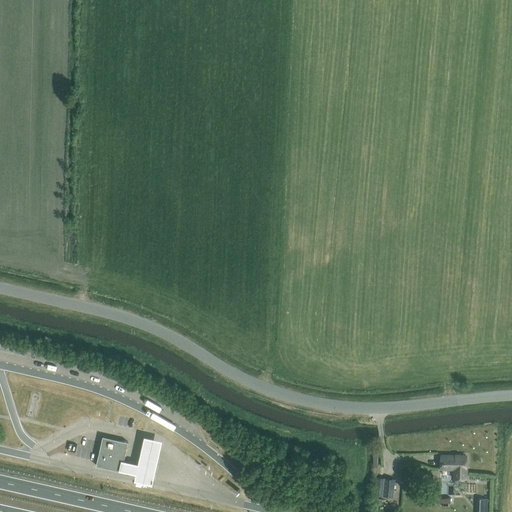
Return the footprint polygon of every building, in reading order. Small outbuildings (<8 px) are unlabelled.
[(122,456),(120,466),(137,471),(136,477),(154,482),(164,437),(146,433),(139,460),(122,456)] [(121,471),(128,442),(103,436),(96,465),(121,471)] [(440,468),(453,468),(453,480),(466,480),(466,456),(440,456),(440,468)] [(393,497),(395,479),(377,477),(374,500),(379,501),(380,496),(393,497)] [(380,498),(379,507),(392,509),(393,500),(380,498)] [(479,499),(479,511),(487,511),(487,500),(479,499)]
